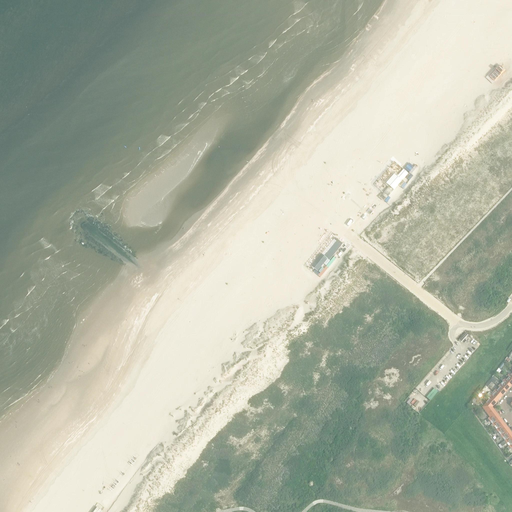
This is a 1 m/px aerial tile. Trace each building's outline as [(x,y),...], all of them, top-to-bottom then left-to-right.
[(495,81),(505,70),(501,66),(490,77),(495,81)] [(448,95),(443,99),(446,102),(439,110),(444,115),(457,102),(451,97),(448,95)] [(413,179),(403,170),(396,177),(399,180),(390,191),(394,195),(404,184),(406,186),(413,179)] [(333,252),(329,248),(291,289),(300,298),(337,257),(332,252),(333,252)] [(505,379),(503,380),(511,387),(511,385),(511,378),(510,377),(509,378),(507,380),(505,379)] [(503,380),(499,386),(506,392),(511,387),(503,380)] [(493,392),(495,393),(496,392),(502,397),(506,392),(499,386),(493,392)] [(434,388),(426,398),(430,401),(438,392),(434,388)] [(487,395),(488,396),(489,395),(497,402),(502,397),(496,392),(495,393),(493,396),(489,392),(487,395)] [(488,401),(483,408),(492,408),(497,402),(489,395),(488,396),(486,399),(488,401)] [(483,408),(490,417),(491,418),(497,414),(492,408),(483,408)] [(492,420),(494,423),(495,424),(501,419),(497,414),(491,418),(490,417),(488,419),(489,421),(490,421),(492,420)] [(496,425),(498,428),(499,429),(505,425),(501,419),(495,424),(494,423),(492,424),(494,427),(496,425)] [(498,432),(500,431),(502,434),(503,435),(509,430),(505,425),(499,429),(498,428),(496,430),(498,432)] [(502,438),(505,441),(505,442),(511,436),(511,434),(509,430),(503,435),(502,434),(499,437),(501,439),(502,438)] [(509,442),(511,445),(511,446),(511,445),(511,436),(505,442),(505,441),(498,446),(500,449),(509,442)] [(104,511),(107,508),(99,503),(92,511),(104,511)]
